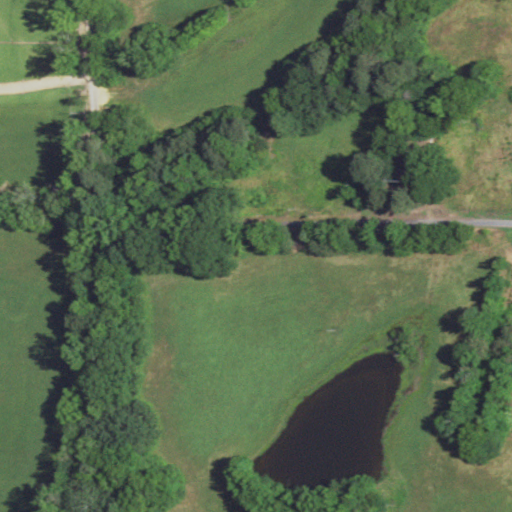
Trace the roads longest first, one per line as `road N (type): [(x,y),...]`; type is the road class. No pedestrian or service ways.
road 1 (residential): [(101,511),(125,246),(109,164),(105,0)]
road 2 (residential): [(125,246),(511,231)]
